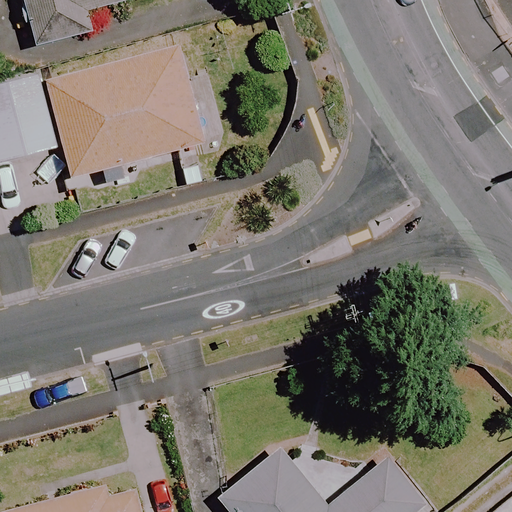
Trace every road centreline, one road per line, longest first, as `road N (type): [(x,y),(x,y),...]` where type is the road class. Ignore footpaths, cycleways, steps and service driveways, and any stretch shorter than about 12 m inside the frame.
road 1 (residential): [(0,350),(295,266),(359,237),(477,163)]
road 2 (secondary): [(477,163),(407,58),(380,0)]
